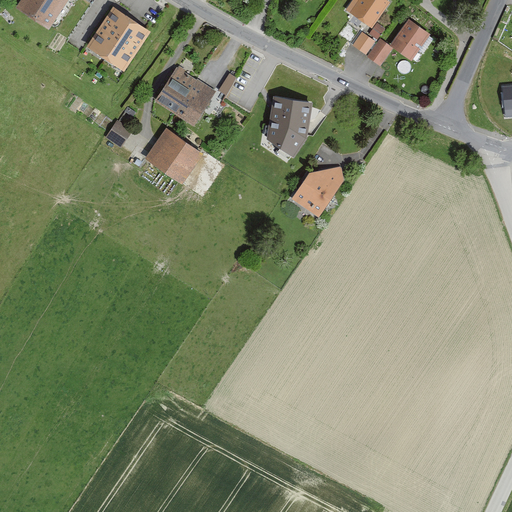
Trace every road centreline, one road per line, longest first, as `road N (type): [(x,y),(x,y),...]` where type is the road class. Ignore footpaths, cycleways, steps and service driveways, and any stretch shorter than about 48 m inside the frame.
road 1 (tertiary): [(185,0),(444,127)]
road 2 (residential): [(444,127),(501,0)]
road 3 (unknown): [(431,111),(462,42),(422,0)]
